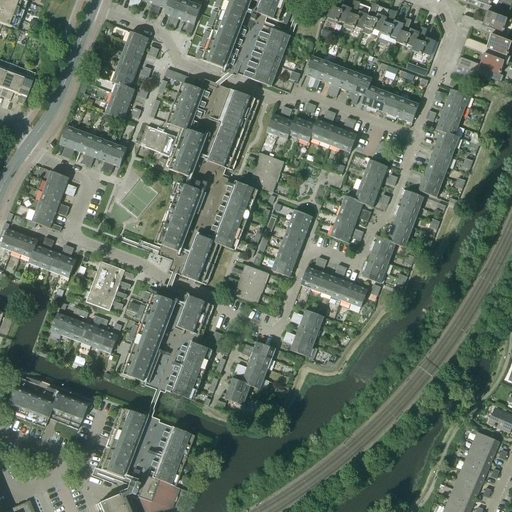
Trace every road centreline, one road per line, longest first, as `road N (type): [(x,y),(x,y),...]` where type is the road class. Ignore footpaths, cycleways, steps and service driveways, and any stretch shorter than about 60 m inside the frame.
road 1 (residential): [(245,321),(279,333),(311,248),(358,266),(375,220),(388,215),(415,139)]
road 2 (residential): [(29,143),(34,154),(89,176),(67,236),(213,296)]
road 3 (residential): [(274,99),(179,64),(161,34),(92,8)]
road 4 (tertiary): [(29,143),(54,107),(92,8)]
road 5 (residential): [(415,139),(296,94),(274,99)]
